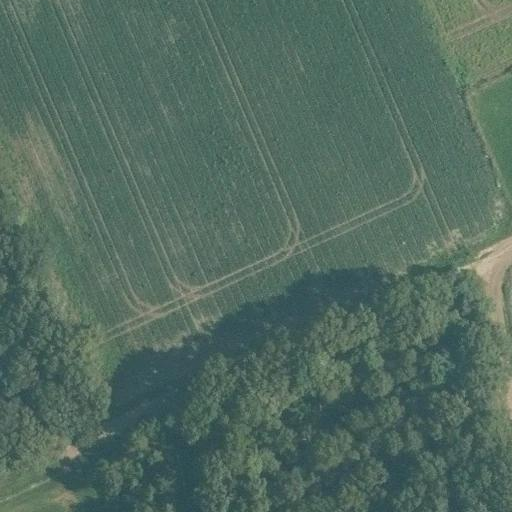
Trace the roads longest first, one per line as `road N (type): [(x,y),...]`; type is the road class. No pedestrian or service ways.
road 1 (track): [(119,418),(0,474)]
road 2 (track): [(492,269),(511,396)]
